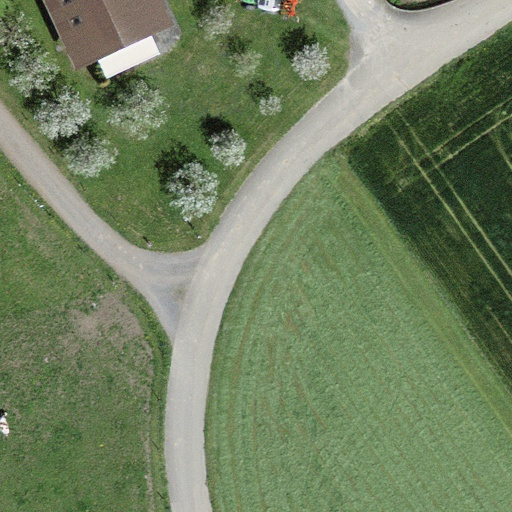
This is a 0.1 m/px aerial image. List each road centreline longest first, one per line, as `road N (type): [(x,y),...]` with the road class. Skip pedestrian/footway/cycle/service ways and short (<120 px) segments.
road 1 (unclassified): [(496,0),(334,119),(267,187),(232,241),(204,307),(187,391),(192,511)]
road 2 (track): [(0,122),(93,229),(204,307)]
